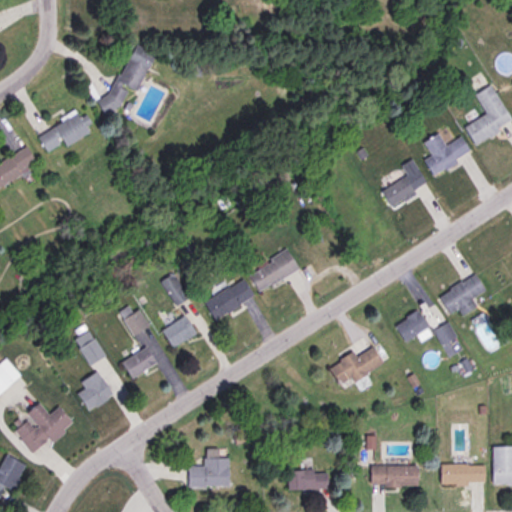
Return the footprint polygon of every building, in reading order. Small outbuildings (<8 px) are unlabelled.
[(133,92),(153,54),(132,44),(98,109),(112,116),(126,88),(133,92)] [(510,121),(488,85),(472,94),(484,114),(462,127),(472,144),(510,121)] [(86,134),(77,113),(34,133),(43,153),(86,134)] [(430,175),(468,153),(459,136),(443,145),(436,133),(421,141),(429,156),(422,160),(430,175)] [(0,184),(35,167),(25,148),(0,160),(0,184)] [(424,181),(409,159),(397,166),(403,174),(378,192),(387,206),(412,189),(424,181)] [(256,291),(296,271),(286,251),(246,270),(256,291)] [(157,282),(174,306),(187,297),(170,273),(157,282)] [(447,314),(456,309),(459,315),(474,306),(470,298),(483,290),(473,273),(436,296),(447,314)] [(251,297),(241,279),(201,301),(212,320),(251,297)] [(113,314),(128,338),(143,328),(132,310),(126,314),(122,309),(113,314)] [(428,328),(416,310),(392,326),(404,344),(428,328)] [(159,329),(169,347),(193,334),(183,316),(159,329)] [(439,345),(454,339),(447,323),(433,329),(439,345)] [(101,360),(86,333),(71,342),(85,369),(101,360)] [(352,383),(381,364),(370,348),(355,358),(351,352),(327,369),(338,385),(349,378),(352,383)] [(152,366),(142,349),(117,365),(128,381),(152,366)] [(0,391),(14,377),(0,362),(0,391)] [(80,391),(72,395),(82,413),(108,398),(93,373),(75,384),(80,391)] [(66,423),(53,408),(43,416),(32,404),(19,416),(22,420),(8,432),(27,455),(66,423)] [(490,483),(511,483),(511,445),(490,445),(490,483)] [(22,464),(0,453),(0,491),(2,487),(9,491),(22,464)] [(226,457),(201,457),(201,465),(185,465),(185,486),(226,486),(226,457)] [(438,483),(483,483),(482,463),(438,464),(438,483)] [(415,464),(367,464),(367,486),(415,486),(415,464)] [(325,469),(285,469),(284,488),(325,488),(325,469)]
